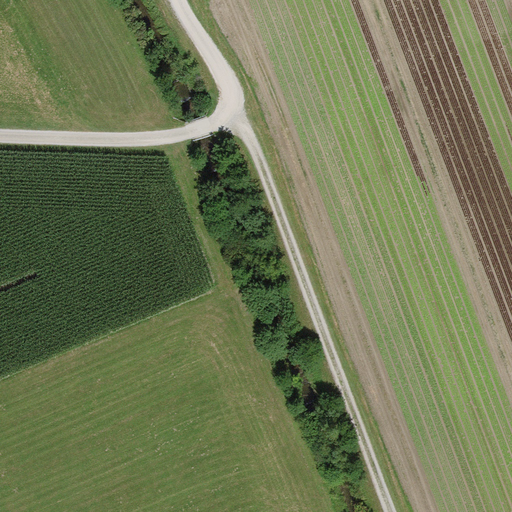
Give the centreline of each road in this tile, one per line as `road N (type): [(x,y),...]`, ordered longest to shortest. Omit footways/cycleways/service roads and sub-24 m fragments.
road 1 (track): [(390,511),(255,147),(232,111)]
road 2 (track): [(232,111),(157,140),(0,136)]
road 3 (track): [(232,111),(226,78),(179,0)]
